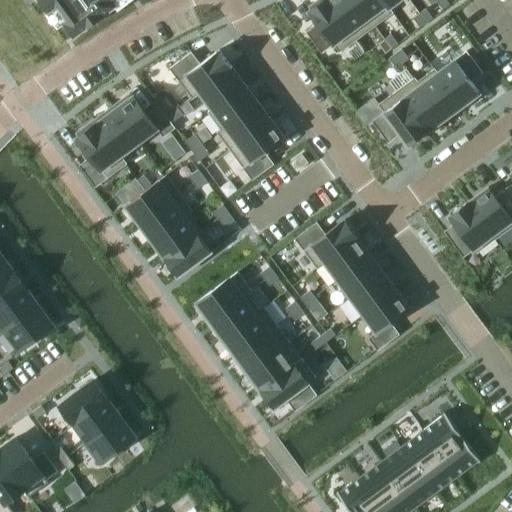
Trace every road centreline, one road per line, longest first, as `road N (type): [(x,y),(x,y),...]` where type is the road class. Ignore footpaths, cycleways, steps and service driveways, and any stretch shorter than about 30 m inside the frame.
road 1 (residential): [(385,217),(225,0)]
road 2 (residential): [(180,0),(103,44),(0,124)]
road 3 (residential): [(511,388),(385,217)]
road 4 (residential): [(511,125),(385,217)]
